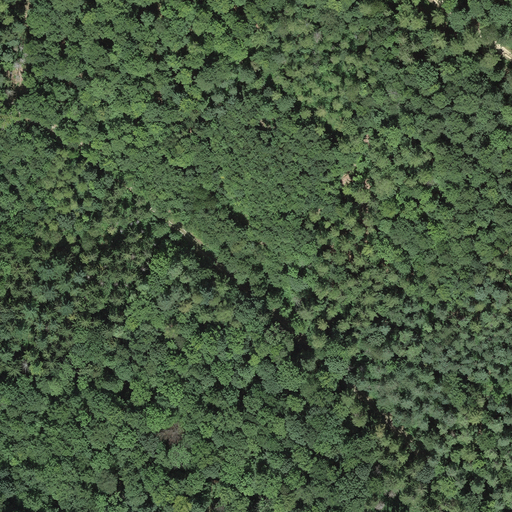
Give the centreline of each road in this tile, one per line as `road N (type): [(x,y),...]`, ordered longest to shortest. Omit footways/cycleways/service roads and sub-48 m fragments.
road 1 (track): [(0,98),(68,141),(220,263),(481,511)]
road 2 (track): [(511,285),(427,199),(324,126),(255,40),(208,0)]
road 3 (track): [(317,352),(378,350),(511,386)]
